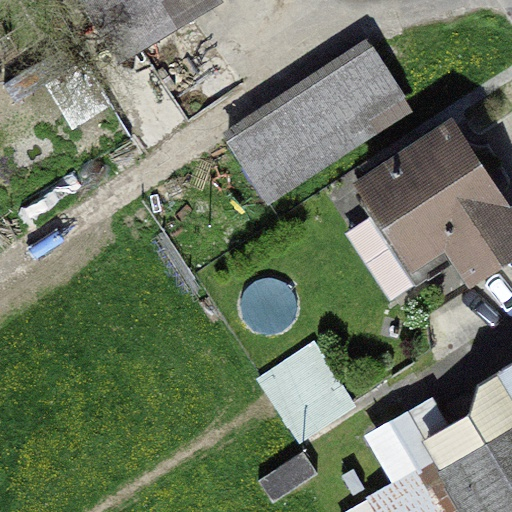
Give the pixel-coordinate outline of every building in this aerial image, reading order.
[(80,0),(115,59),(207,4),(204,0),(80,0)] [(396,97),(365,49),(223,142),(264,202),(368,134),(360,121),(396,97)] [(511,245),(511,233),(445,132),(362,187),(410,259),(443,238),(468,275),(511,245)] [(511,425),(511,363),(498,372),(503,381),(484,393),(506,429),(511,425)] [(441,489),(404,421),(378,436),(404,481),(369,500),(376,511),(511,511),(511,425),(506,429),(507,432),(491,441),(499,455),(441,489)]
